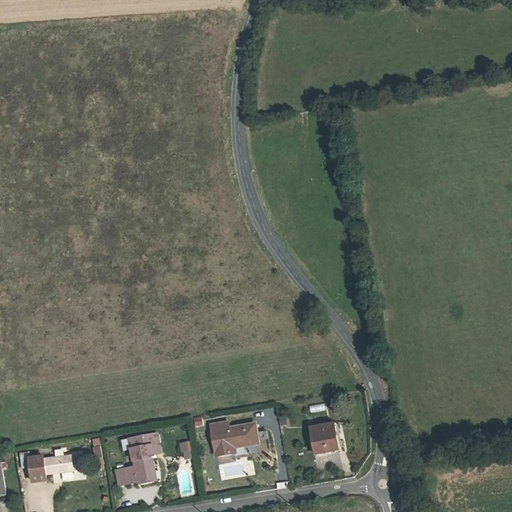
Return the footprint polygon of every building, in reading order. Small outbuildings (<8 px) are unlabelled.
[(326,403),(310,405),(311,413),(327,411),(326,403)] [(229,452),(255,448),(252,426),(215,431),(217,448),(228,447),(229,452)] [(337,448),(335,426),(313,430),(316,451),(337,448)] [(192,442),(182,444),(185,460),(195,458),(192,442)] [(146,487),(161,486),(156,444),(138,446),(139,465),(121,467),(123,486),(139,484),(139,479),(145,478),(146,487)] [(104,447),(95,448),(96,470),(105,469),(104,447)] [(32,455),(25,456),(26,470),(33,468),(36,484),(50,482),(49,476),(68,473),(77,472),(76,462),(75,457),(66,458),(65,452),(58,453),(59,459),(47,460),(47,458),(33,460),(32,455)] [(0,497),(10,496),(6,464),(0,464),(0,497)]
